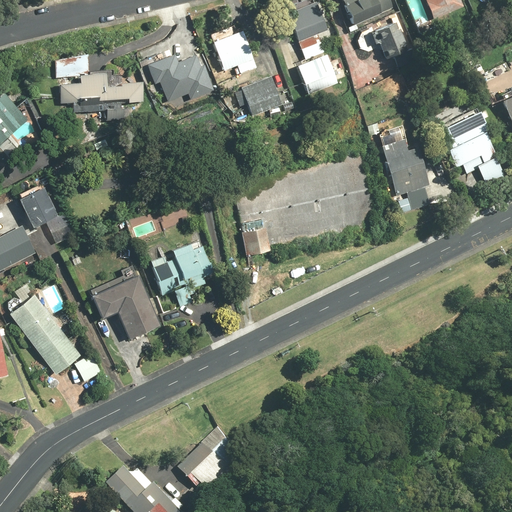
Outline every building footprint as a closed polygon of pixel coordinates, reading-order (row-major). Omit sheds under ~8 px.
[(315,0),(307,0),(286,8),(305,59),(324,52),(317,33),(327,30),(315,0)] [(342,0),(344,5),(341,6),(349,23),(346,24),(349,32),(358,28),(356,24),(394,6),(390,0),(342,0)] [(460,0),(424,0),(433,19),(463,6),(460,0)] [(396,21),(373,32),(386,58),(409,47),(396,21)] [(257,67),(243,30),(213,42),(224,70),(234,66),(237,75),(257,67)] [(160,82),(168,101),(189,93),(190,98),(213,90),(203,65),(201,66),(198,56),(179,63),(176,54),(148,65),(155,84),(160,82)] [(326,56),(297,68),(308,94),(336,83),(326,56)] [(81,83),(60,84),(61,113),(106,110),(107,120),(125,119),(124,102),(143,101),(142,82),(106,84),(105,73),(80,75),(81,83)] [(271,76),(233,89),(239,107),(247,104),(252,115),(281,104),(271,76)] [(511,90),(511,91),(500,96),(511,125),(511,90)] [(28,120),(4,93),(0,97),(0,159),(20,142),(13,134),(28,120)] [(484,119),(489,117),(485,109),(480,112),(477,103),(435,121),(455,168),(463,164),(467,173),(479,168),(487,185),(505,177),(487,134),(489,133),(484,119)] [(433,184),(415,135),(379,148),(396,197),(433,184)] [(363,155),(232,181),(247,253),(377,227),(363,155)] [(42,182),(17,195),(33,228),(46,222),(56,244),(82,231),(71,208),(59,215),(42,182)] [(0,268),(34,251),(21,225),(0,235),(0,268)] [(200,240),(148,260),(162,295),(174,290),(182,309),(213,297),(204,276),(213,273),(200,240)] [(130,337),(161,324),(135,263),(120,270),(123,275),(90,290),(102,318),(119,311),(130,337)] [(35,295),(10,314),(56,375),(81,356),(35,295)] [(90,354),(75,363),(84,380),(100,371),(90,354)] [(238,450),(217,428),(177,467),(199,489),(238,450)] [(124,466),(105,483),(132,511),(168,511),(174,506),(137,466),(130,473),(124,466)]
